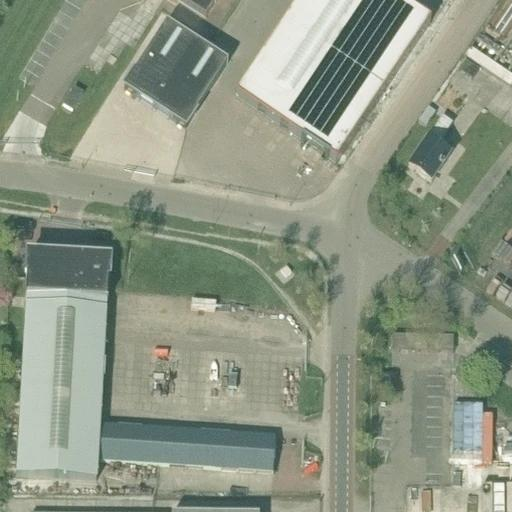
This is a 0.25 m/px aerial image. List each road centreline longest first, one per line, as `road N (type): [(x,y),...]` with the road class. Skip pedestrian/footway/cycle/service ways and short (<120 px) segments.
road 1 (tertiary): [(0,173),(344,237)]
road 2 (unclassified): [(344,237),(354,184),(481,0)]
road 3 (tertiary): [(341,511),(344,237)]
road 4 (unknown): [(342,432),(111,415)]
road 5 (unknown): [(343,352),(119,341)]
road 6 (unclassified): [(344,237),(511,337)]
